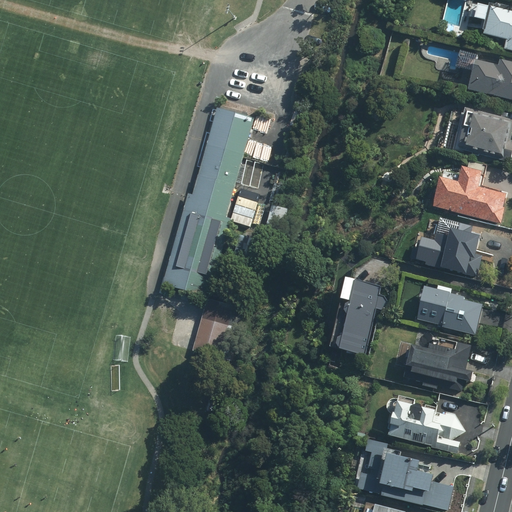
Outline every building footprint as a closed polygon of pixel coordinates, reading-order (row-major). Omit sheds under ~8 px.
[(505,43),(503,52),(511,53),(511,15),(489,10),(483,38),(505,43)] [(473,64),(467,93),(511,102),(511,66),(499,64),(498,69),(473,64)] [(188,194),(162,284),(204,296),(210,278),(216,279),(234,219),(226,217),(255,118),(218,108),(193,195),(188,194)] [(511,164),(511,161),(511,144),(509,143),(511,128),(511,122),(463,113),(455,152),(511,164)] [(505,197),(477,190),(480,175),(459,170),(456,186),(437,181),(430,210),(499,225),(505,197)] [(450,228),(449,235),(436,232),(434,240),(421,237),(415,264),(477,278),(481,260),(474,258),(480,235),(450,228)] [(338,348),(365,355),(376,309),(384,311),(389,304),(384,296),(379,294),(381,286),(345,277),(340,297),(351,300),(346,303),(344,309),(347,313),(342,335),(337,337),(335,342),(338,348)] [(481,307),(423,292),(415,323),(474,337),(481,307)] [(246,308),(207,297),(192,350),(231,361),(246,308)] [(457,346),(454,356),(428,349),(426,355),(409,350),(401,381),(460,395),(463,384),(469,385),(471,377),(465,376),(471,350),(457,346)] [(457,419),(395,407),(389,442),(451,453),(457,419)] [(359,475),(355,491),(447,511),(452,488),(427,483),(430,469),(398,462),(399,456),(386,454),(388,446),(366,442),(364,452),(371,454),(367,470),(377,472),(376,478),(359,475)]
